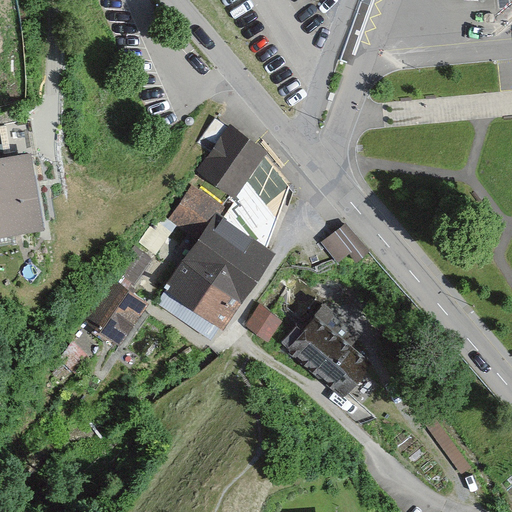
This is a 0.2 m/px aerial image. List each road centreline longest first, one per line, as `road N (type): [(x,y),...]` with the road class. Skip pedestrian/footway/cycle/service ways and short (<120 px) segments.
road 1 (residential): [(463,511),(395,470),(235,322),(327,174)]
road 2 (tertiary): [(327,174),(511,390)]
road 3 (track): [(246,338),(129,511)]
road 4 (residential): [(176,0),(300,145)]
road 5 (residential): [(327,174),(390,0)]
road 6 (residential): [(300,145),(351,0)]
